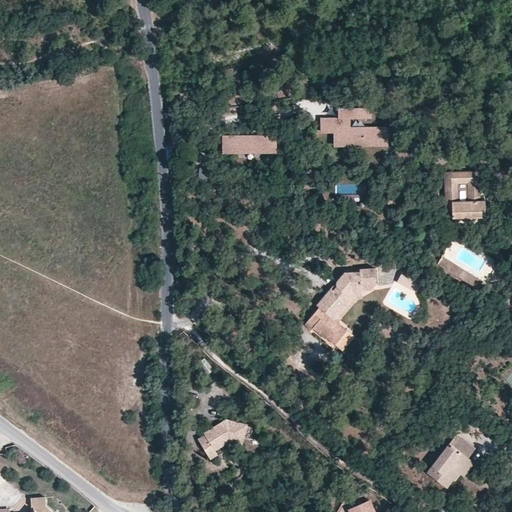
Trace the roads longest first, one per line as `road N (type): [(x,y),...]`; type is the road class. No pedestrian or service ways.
road 1 (tertiary): [(173,511),(164,172),(143,0)]
road 2 (residential): [(119,511),(0,422)]
